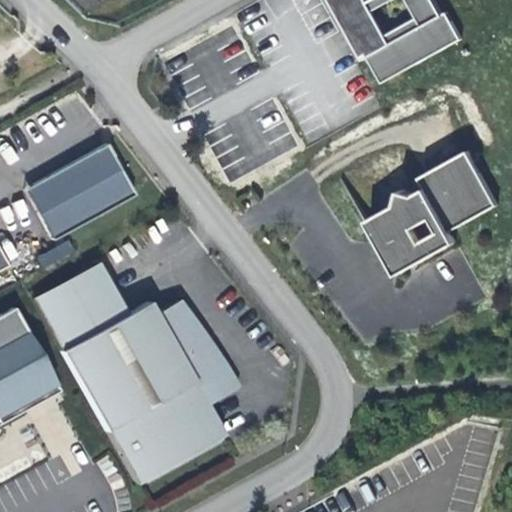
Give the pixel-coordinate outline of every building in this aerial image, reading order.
[(333,0),(355,39),(380,85),(460,41),(444,13),(438,16),(429,0),(333,0)] [(103,146),(32,187),(61,237),(132,197),(119,173),(103,146)] [(392,206),(364,221),(380,250),(395,276),(453,243),(447,232),(494,205),(466,151),(417,177),(423,189),(411,194),(397,191),(392,206)] [(51,242),(61,237),(32,187),(23,192),(51,242)] [(45,267),(74,255),(69,243),(39,254),(45,267)] [(146,303),(59,351),(114,451),(130,442),(150,477),(221,438),(204,407),(234,390),(207,342),(183,298),(153,315),(146,303)] [(11,307),(0,313),(0,410),(52,381),(11,307)] [(0,422),(57,390),(52,381),(0,410),(0,422)] [(130,442),(114,451),(134,486),(150,477),(130,442)]
